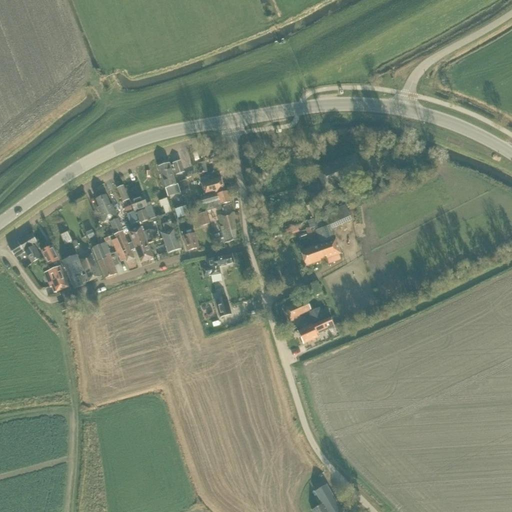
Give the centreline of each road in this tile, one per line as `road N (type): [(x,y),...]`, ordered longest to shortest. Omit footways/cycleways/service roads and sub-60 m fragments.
road 1 (unclassified): [(373,511),(308,435),(249,244)]
road 2 (residential): [(249,244),(174,258),(50,300),(0,246)]
road 3 (unclassified): [(0,245),(116,171),(233,134)]
road 4 (primary): [(0,224),(109,151),(231,120)]
road 5 (track): [(50,300),(78,407),(73,511)]
road 6 (primary): [(231,120),(319,105),(405,109)]
road 7 (unclassified): [(405,109),(420,68),(511,11)]
